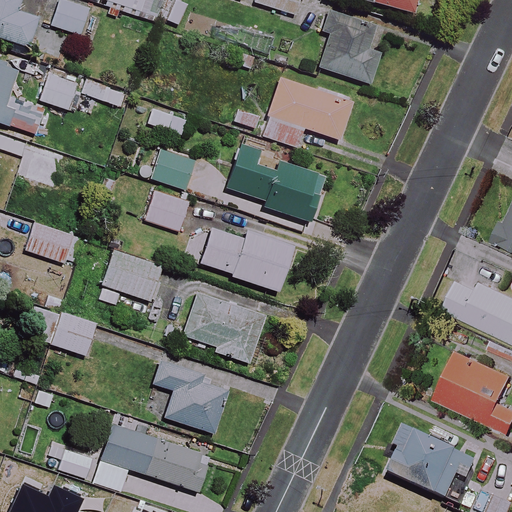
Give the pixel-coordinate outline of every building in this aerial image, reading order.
[(0,0),(0,39),(28,48),(35,26),(37,19),(15,12),(19,0),(0,0)] [(155,21),(162,0),(102,0),(101,3),(155,21)] [(359,0),(412,15),(416,0),(359,0)] [(187,6),(172,1),(164,23),(180,28),(187,6)] [(88,11),(60,2),(52,26),(80,36),(88,11)] [(373,28),(329,14),(322,34),(327,36),(316,68),(368,85),(378,56),(365,52),(373,28)] [(271,38),(232,26),(227,42),(266,53),(271,38)] [(83,60),(88,42),(70,37),(65,54),(83,60)] [(46,110),(7,97),(16,72),(0,66),(0,124),(37,137),(46,110)] [(82,84),(47,74),(39,102),(74,112),(82,84)] [(278,79),(265,117),(259,136),(296,149),(302,129),(340,142),(353,103),(278,79)] [(112,91),(85,81),(80,94),(107,104),(112,91)] [(186,119),(152,107),(146,125),(180,137),(186,119)] [(258,117),(235,109),(230,124),(253,132),(258,117)] [(277,157),(239,145),(226,190),(264,202),(262,208),(310,223),(324,177),(275,162),(277,157)] [(67,160),(24,146),(14,178),(57,191),(67,160)] [(192,161),(162,151),(152,181),(182,190),(192,161)] [(188,204),(152,192),(143,221),(179,232),(188,204)] [(511,248),(511,202),(496,242),(511,248)] [(83,240),(33,223),(23,251),(73,268),(83,240)] [(242,240),(211,229),(198,265),(277,293),(292,249),(245,232),(242,240)] [(160,267),(112,252),(101,287),(149,302),(160,267)] [(478,290),(459,281),(445,311),(511,342),(511,296),(482,282),(478,290)] [(266,312),(196,288),(180,335),(214,347),(212,352),(248,365),(266,312)] [(95,324),(35,306),(25,339),(85,357),(95,324)] [(435,399),(487,423),(510,434),(511,428),(511,402),(499,397),(510,374),(458,350),(435,399)] [(10,359),(0,354),(0,370),(5,373),(10,359)] [(159,366),(151,388),(167,393),(159,417),(209,434),(225,390),(159,366)] [(208,456),(111,425),(100,462),(197,492),(208,456)] [(475,461),(402,429),(383,474),(444,500),(456,473),(468,478),(475,461)] [(89,459),(64,451),(57,472),(82,480),(89,459)] [(502,511),(508,503),(492,493),(481,511),(502,511)]
